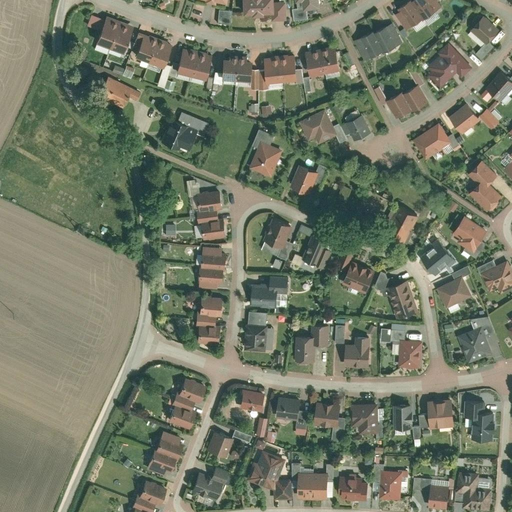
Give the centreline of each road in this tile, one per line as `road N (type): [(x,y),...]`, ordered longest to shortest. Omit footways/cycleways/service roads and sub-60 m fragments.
road 1 (residential): [(227,371),(240,234),(252,210),(266,206),(415,272),(442,385)]
road 2 (residential): [(65,0),(62,48),(126,154),(137,189),(145,275),(136,342)]
road 3 (residential): [(98,0),(239,41),(337,24),(376,0)]
road 4 (residential): [(227,371),(339,388),(442,385)]
road 5 (residential): [(136,342),(62,511)]
road 6 (residential): [(511,38),(482,74),(395,135),(388,149)]
road 7 (residential): [(227,371),(178,496),(180,511)]
road 8 (residential): [(499,511),(506,374)]
